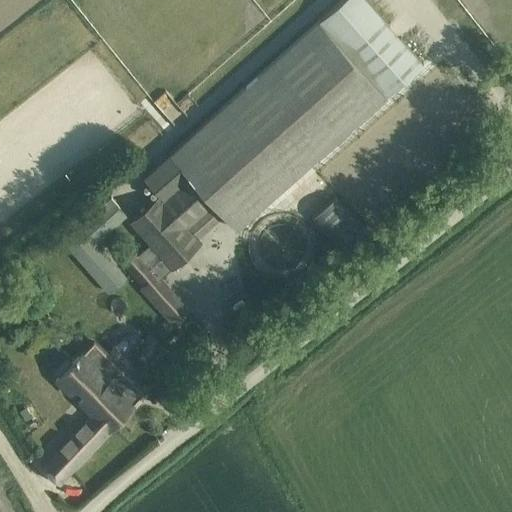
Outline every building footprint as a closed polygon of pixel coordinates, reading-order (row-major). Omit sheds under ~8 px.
[(424,62),(368,0),(343,0),(145,176),(161,194),(132,219),(152,242),(139,254),(137,252),(124,264),(176,322),(189,311),(160,279),(173,267),(173,268),(200,244),(197,240),(224,215),(236,229),(424,62)] [(62,6),(50,7),(51,19),(63,19),(62,6)] [(364,222),(333,191),(312,211),(344,243),(364,222)] [(111,198),(62,242),(109,294),(127,278),(96,243),(127,216),(111,198)] [(86,396),(79,403),(92,415),(42,466),(59,483),(145,394),(92,343),(56,380),(70,395),(77,387),(86,396)] [(25,410),(19,413),(24,422),(30,418),(25,410)]
